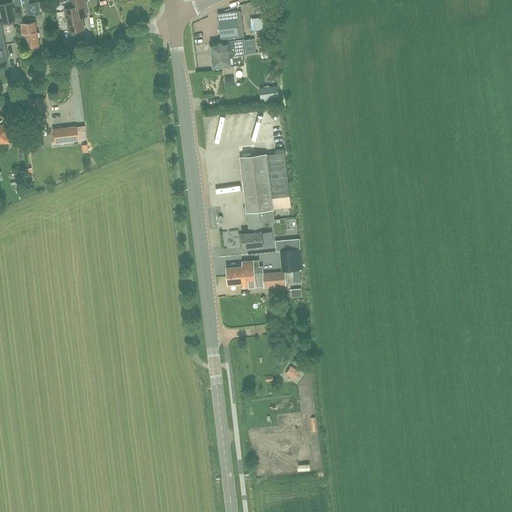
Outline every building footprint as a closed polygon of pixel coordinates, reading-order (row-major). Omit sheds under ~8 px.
[(38,0),(14,0),(15,6),(26,4),(28,15),(40,13),(39,1),(38,1),(38,0)] [(88,16),(84,0),(70,0),(72,7),(66,9),(71,32),(84,29),(82,17),(88,16)] [(1,5),(5,24),(15,22),(11,3),(1,5)] [(246,54),(244,37),(240,11),(219,14),(219,13),(219,14),(222,36),(224,36),(225,41),(211,43),(214,68),(234,65),(244,64),(243,54),(246,54)] [(39,47),(40,46),(38,32),(37,32),(36,21),(30,22),(30,23),(21,24),(23,34),(25,34),(27,48),(32,48),(33,49),(34,50),(38,49),(39,48),(39,47)] [(0,22),(0,61),(8,60),(1,23),(0,22)] [(28,99),(30,116),(32,128),(49,125),(48,115),(46,116),(45,114),(44,106),(46,106),(45,97),(28,99)] [(54,129),(55,142),(63,141),(61,128),(54,129)] [(253,226),(261,225),(261,223),(275,222),(272,197),(290,195),(285,153),(267,155),(267,154),(240,157),(247,212),(248,212),(249,226),(253,226)] [(253,226),(249,226),(250,232),(243,233),(242,233),(244,248),(244,247),(264,245),(262,231),(261,225),(253,226)] [(289,249),(298,248),(300,248),(299,238),(297,238),(288,239),(289,249)] [(282,271),(300,269),(304,269),(301,248),(280,250),(282,271)] [(227,265),(228,267),(227,267),(227,276),(235,275),(235,276),(255,274),(255,268),(260,267),(259,260),(242,262),(243,264),(227,265)] [(300,270),(263,273),(264,288),(287,286),(286,284),(301,282),(300,270)] [(235,275),(227,276),(228,284),(236,284),(236,283),(244,283),(244,287),(256,286),(255,274),(235,276),(235,275)] [(299,379),(304,371),(295,365),(289,373),(299,379)]
